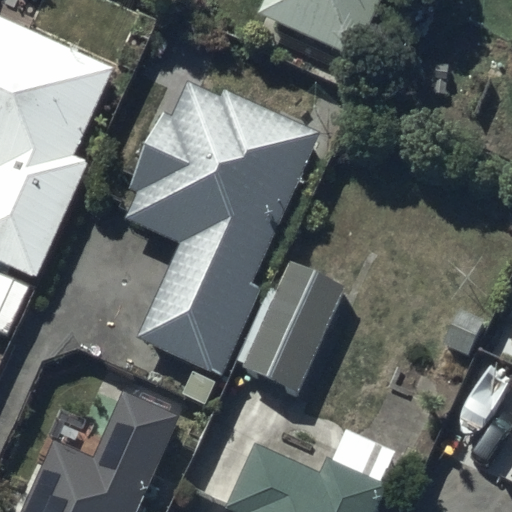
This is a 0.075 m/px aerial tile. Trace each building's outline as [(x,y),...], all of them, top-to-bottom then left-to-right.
[(269,0),(262,15),(359,64),(390,0),(269,0)] [(118,73),(0,21),(0,266),(40,284),(91,169),(78,163),(118,73)] [(183,247),(139,341),(223,380),(261,297),(252,292),(324,137),(230,94),(227,101),(193,85),(175,124),(168,120),(133,195),(139,198),(128,221),(183,247)] [(350,289),(294,265),(246,374),(302,399),(350,289)] [(98,466),(57,447),(26,511),(140,511),(183,421),(130,397),(98,466)] [(380,511),(389,492),(330,466),(324,479),(257,450),(229,511),(380,511)]
